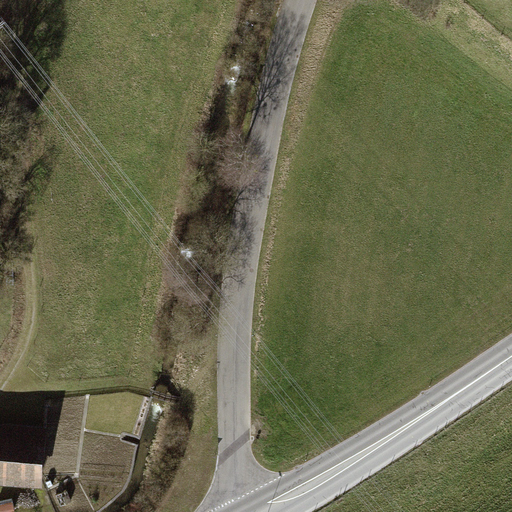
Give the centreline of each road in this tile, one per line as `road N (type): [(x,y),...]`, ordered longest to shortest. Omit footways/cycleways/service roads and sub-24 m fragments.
road 1 (residential): [(233,511),(237,255),(268,102),(304,0)]
road 2 (tertiary): [(274,511),(511,359)]
